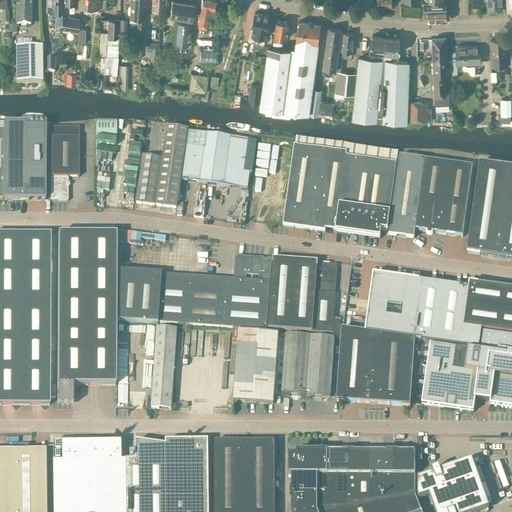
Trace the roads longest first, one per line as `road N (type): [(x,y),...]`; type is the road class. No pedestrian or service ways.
road 1 (unclassified): [(0,219),(122,220),(511,275)]
road 2 (unclassified): [(0,426),(511,432)]
road 3 (tertiary): [(511,25),(409,27),(258,0)]
